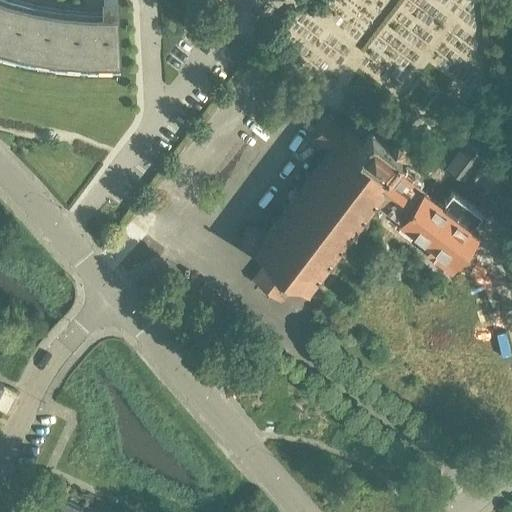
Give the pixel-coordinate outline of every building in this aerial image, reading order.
[(103,0),(104,11),(89,11),(62,9),(37,4),(19,0),(0,0),(0,55),(2,56),(12,59),(23,62),(34,64),(44,66),(55,67),(66,68),(77,69),(88,70),(99,70),(110,70),(120,70),(119,36),(118,16),(117,16),(117,12),(118,12),(117,0),(103,0)] [(248,230),(243,236),(244,245),(268,262),(254,280),(281,300),(295,283),(308,293),(375,204),(399,173),(403,167),(390,157),(402,142),(401,137),(397,134),(392,134),(389,138),(371,124),(362,136),(349,126),(346,130),(345,132),(327,118),(315,134),(333,148),(267,235),(262,232),(261,233),(256,229),(248,230)] [(448,170),(464,182),(488,151),(471,138),(448,170)] [(502,215),(511,201),(511,189),(500,155),(472,193),(502,215)] [(399,173),(375,204),(403,225),(398,230),(411,240),(415,234),(432,247),(428,252),(452,270),(479,234),(472,228),(483,214),(453,191),(442,205),(438,202),(399,173)] [(504,309),(473,286),(469,293),(452,280),(395,358),(402,363),(396,371),(409,381),(405,387),(419,397),(418,398),(446,418),(511,329),(511,328),(498,317),(504,309)] [(80,511),(82,510),(58,498),(51,511),(80,511)]
